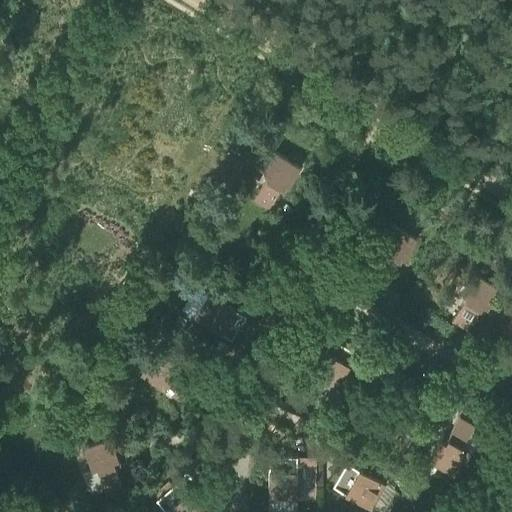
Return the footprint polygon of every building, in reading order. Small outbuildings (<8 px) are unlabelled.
[(286,189),(301,164),(276,149),(264,169),(269,171),(254,196),(269,205),(281,186),(286,189)] [(402,261),(417,236),(393,221),(380,240),(385,243),(370,267),(385,277),(397,258),(402,261)] [(485,310),(500,285),(475,270),(463,290),(468,293),(453,318),(469,327),(480,308),(485,310)] [(232,336),(247,312),(211,290),(196,314),(232,336)] [(336,386),(356,348),(332,335),(311,372),(336,386)] [(188,394),(198,378),(179,366),(182,362),(157,346),(141,371),(161,383),(164,378),(188,394)] [(461,448),(476,424),(460,415),(449,434),(444,431),(429,457),(454,471),(466,451),(461,448)] [(123,485),(116,464),(121,462),(111,434),(84,444),(92,466),(97,464),(107,491),(123,485)] [(297,496),(298,453),(270,452),(269,495),(297,496)] [(370,505),(384,480),(347,459),(333,483),(370,505)] [(169,511),(203,511),(205,510),(177,478),(156,497),(169,511)] [(469,511),(482,503),(476,494),(463,502),(469,511)]
